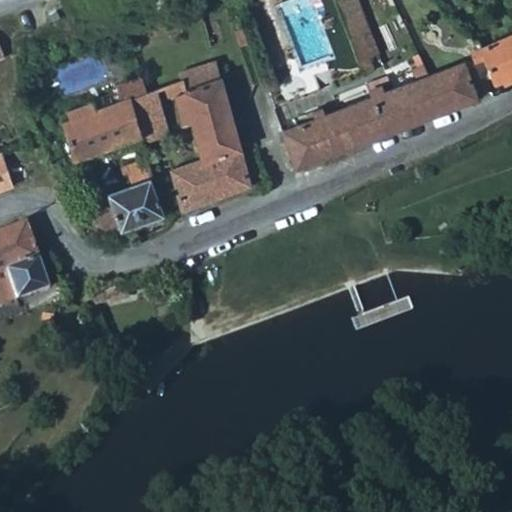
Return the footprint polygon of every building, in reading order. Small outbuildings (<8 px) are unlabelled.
[(335,0),(358,60),(369,55),(379,52),(358,0),(335,0)] [(511,32),(480,46),(494,80),(511,72),(511,32)] [(358,60),(362,71),(374,66),(369,55),(358,60)] [(440,81),(449,105),(473,96),(475,94),(472,86),(462,61),(436,71),(440,81)] [(373,95),(387,130),(409,121),(449,105),(440,81),(436,71),(429,73),(393,88),(373,95)] [(172,168),(182,206),(248,185),(237,145),(219,80),(185,90),(191,112),(202,158),(172,168)] [(155,89),(146,91),(122,100),(134,134),(136,141),(144,139),(169,132),(155,89)] [(284,130),(297,166),(337,150),(387,130),(373,95),(316,117),(284,130)] [(134,134),(122,100),(62,120),(74,155),(134,134)] [(0,191),(11,187),(0,154),(0,191)] [(141,220),(161,213),(151,180),(150,176),(144,156),(127,161),(134,184),(109,192),(110,194),(120,225),(121,226),(141,220)] [(101,232),(120,225),(110,194),(90,200),(101,232)] [(25,221),(0,229),(0,267),(37,255),(32,240),(25,221)] [(0,303),(13,299),(47,286),(37,255),(0,267),(0,303)] [(21,332),(27,347),(51,336),(54,314),(42,311),(37,324),(34,326),(21,332)]
